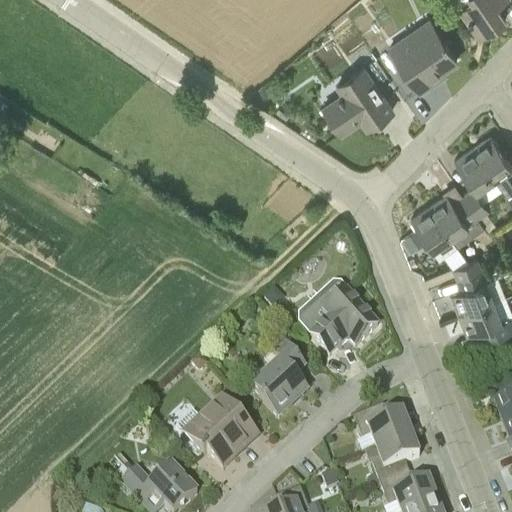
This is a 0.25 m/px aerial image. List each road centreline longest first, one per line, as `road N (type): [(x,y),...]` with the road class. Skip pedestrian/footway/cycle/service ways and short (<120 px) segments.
road 1 (track): [(351,195),(63,469)]
road 2 (residential): [(363,207),(68,0)]
road 3 (residential): [(228,511),(360,389),(424,357)]
road 4 (residential): [(363,207),(488,79)]
road 5 (residential): [(487,511),(424,357)]
road 6 (residential): [(424,357),(363,207)]
